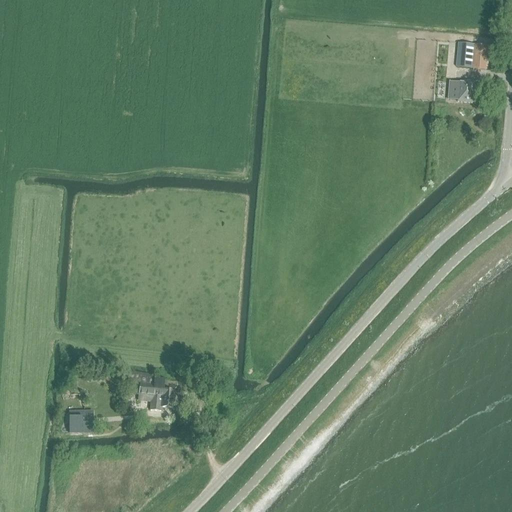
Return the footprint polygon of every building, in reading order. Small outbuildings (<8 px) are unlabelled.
[(432,102),(434,41),(413,40),(410,101),(432,102)] [(457,69),(494,72),(496,48),(459,45),(457,69)] [(457,102),(475,104),(477,92),(479,92),(480,83),(467,82),(467,84),(459,83),(457,102)] [(129,373),(128,387),(128,391),(128,393),(129,394),(130,395),(152,397),(150,410),(160,411),(161,408),(172,409),(173,403),(177,404),(179,399),(174,397),(175,389),(177,385),(178,383),(178,382),(164,380),(165,379),(155,378),(155,376),(129,373)] [(69,429),(69,435),(81,435),(81,418),(69,418),(69,424),(68,424),(68,425),(68,426),(67,426),(67,427),(68,428),(69,429)] [(208,464),(199,463),(198,477),(207,478),(208,464)]
